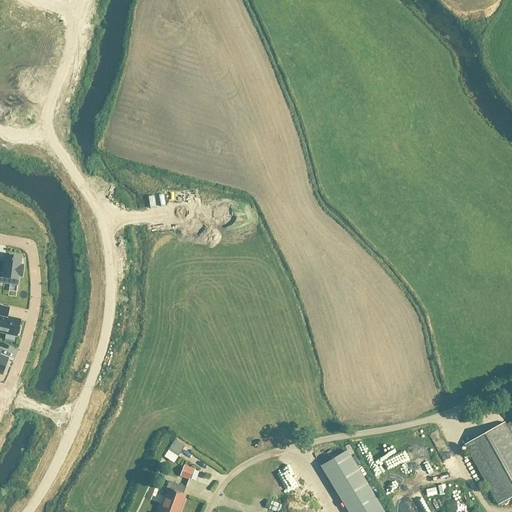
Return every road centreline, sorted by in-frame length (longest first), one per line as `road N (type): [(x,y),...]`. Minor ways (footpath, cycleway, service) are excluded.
road 1 (unclassified): [(207,511),(221,486),(256,459),(419,423),(511,388)]
road 2 (track): [(73,421),(99,357),(111,273),(97,210),(41,131)]
road 3 (residential): [(0,240),(30,249),(34,285),(28,334),(5,394)]
road 4 (residential): [(75,13),(41,131),(12,138),(0,131)]
